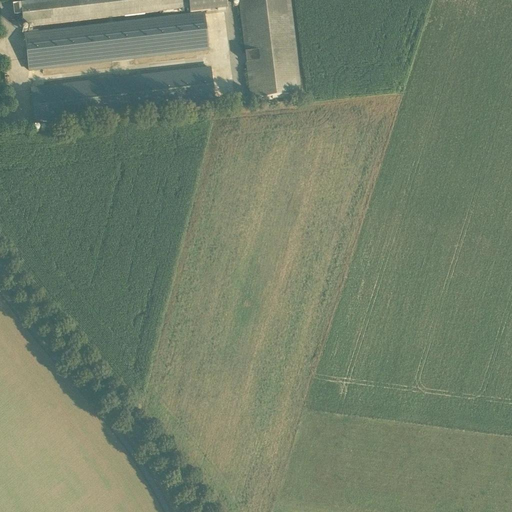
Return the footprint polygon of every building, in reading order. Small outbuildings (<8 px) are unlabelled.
[(226,0),(45,0),(20,3),(23,28),(189,9),(190,14),(227,9),(226,0)] [(238,0),(250,101),(301,95),(289,0),(238,0)] [(204,14),(24,36),(28,71),(208,49),(204,14)] [(31,91),(35,126),(214,105),(210,70),(31,91)] [(27,130),(28,131),(29,132),(31,132),(32,132),(33,131),(34,130),(35,129),(35,128),(34,126),(34,125),(33,124),(31,124),(30,124),(29,124),(28,125),(27,126),(27,128),(27,129),(27,130)]
